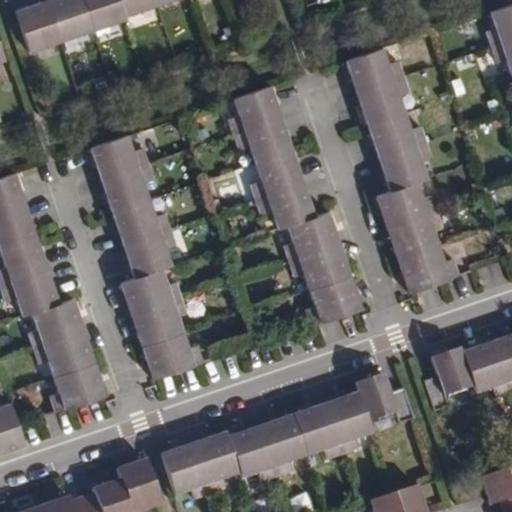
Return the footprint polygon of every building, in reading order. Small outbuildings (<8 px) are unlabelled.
[(61,42),(46,0),(29,0),(31,5),(13,11),(27,53),(61,42)] [(92,32),(80,0),(46,0),(61,42),(92,32)] [(80,0),(92,32),(125,21),(124,17),(118,0),(80,0)] [(118,0),(124,17),(156,6),(154,0),(118,0)] [(482,33),(487,49),(511,40),(511,3),(486,12),(492,30),(482,33)] [(511,40),(487,49),(493,66),(503,63),(509,78),(511,77),(511,40)] [(355,94),(403,77),(397,61),(388,64),(383,48),(344,61),(355,94)] [(403,77),(355,94),(367,127),(404,114),(399,98),(409,95),(403,77)] [(227,118),(233,135),(280,120),(269,87),(231,100),(236,116),(227,118)] [(378,159),(425,143),(419,126),(410,130),(404,114),(367,127),(378,159)] [(248,149),(253,165),(291,152),(280,120),(233,135),(239,152),(248,149)] [(88,148),(99,181),(146,165),(141,148),(130,151),(125,136),(88,148)] [(389,192),(416,183),(426,179),(422,163),(431,160),(425,143),(378,159),(389,192)] [(249,184),(254,201),(302,185),(291,152),(253,165),(258,182),(249,184)] [(110,213),(147,201),(142,184),(152,181),(146,165),(99,181),(110,213)] [(0,214),(24,206),(13,174),(0,178),(0,214)] [(422,199),(416,183),(389,192),(375,197),(386,229),(436,213),(430,196),(422,199)] [(275,230),(284,227),(312,217),(302,185),(254,201),(260,218),(270,215),(275,230)] [(110,213),(122,246),(168,230),(163,213),(153,216),(147,201),(110,213)] [(0,251),(35,239),(24,206),(0,214),(0,251)] [(282,246),(288,263),(337,246),(326,213),(312,217),(284,227),(290,244),(282,246)] [(397,261),(438,247),(433,232),(442,230),(436,213),(386,229),(397,261)] [(168,230),(122,246),(133,279),(160,270),(169,267),(163,250),(174,247),(168,230)] [(35,239),(0,251),(0,260),(2,268),(0,268),(0,288),(46,272),(35,239)] [(337,246),(288,263),(294,280),(301,277),(306,292),(348,277),(337,246)] [(438,247),(397,261),(408,293),(457,276),(452,261),(444,264),(438,247)] [(118,284),(129,316),(179,300),(174,283),(165,286),(160,270),(133,279),(118,284)] [(57,304),(46,272),(0,288),(0,292),(4,305),(14,301),(19,316),(28,313),(57,304)] [(358,310),(348,277),(306,292),(311,308),(303,310),(309,326),(358,310)] [(70,299),(57,304),(28,313),(34,330),(26,333),(31,349),(82,332),(70,299)] [(140,348),(182,334),(177,319),(185,317),(179,300),(129,316),(140,348)] [(93,364),(82,332),(31,349),(37,366),(45,364),(50,378),(93,364)] [(187,350),(182,334),(140,348),(151,380),(201,363),(196,347),(187,350)] [(511,335),(492,342),(510,394),(511,393),(511,335)] [(459,354),(471,389),(474,397),(490,391),(494,400),(510,394),(492,342),(459,354)] [(471,389),(459,354),(458,349),(429,359),(435,378),(420,384),(430,414),(445,410),(442,399),(471,389)] [(93,364),(50,378),(55,395),(47,397),(53,413),(104,396),(93,364)] [(357,395),(367,425),(396,414),(400,425),(416,420),(405,388),(390,394),(383,375),(354,385),(357,395)] [(371,437),(367,425),(357,395),(325,406),(342,458),(358,452),(355,442),(371,437)] [(325,463),(342,458),(325,406),(292,418),(305,459),(322,453),(325,463)] [(0,452),(22,446),(10,408),(0,410),(0,452)] [(305,459),(292,418),(259,429),(276,479),(292,475),(289,464),(305,459)] [(227,440),(239,476),(241,481),(256,475),(260,485),(276,479),(259,429),(227,440)] [(222,482),(239,476),(227,440),(224,433),(192,445),(210,497),(225,491),(222,482)] [(193,503),(210,497),(192,445),(159,457),(173,499),(190,493),(193,503)] [(114,469),(117,480),(128,511),(137,511),(159,505),(144,459),(114,469)] [(504,511),(506,511),(511,510),(511,465),(480,476),(490,504),(501,501),(504,511)] [(128,511),(117,480),(90,489),(92,496),(80,500),(83,511),(128,511)] [(371,511),(424,511),(416,484),(367,501),(371,511)] [(66,498),(38,507),(39,511),(83,511),(80,500),(69,504),(66,498)]
